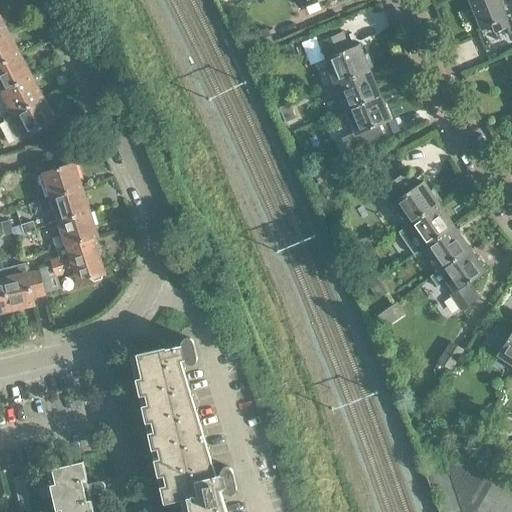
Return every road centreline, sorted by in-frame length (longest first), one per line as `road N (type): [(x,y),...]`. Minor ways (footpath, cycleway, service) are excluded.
road 1 (residential): [(50,0),(158,225),(151,290)]
road 2 (residential): [(260,511),(194,308),(151,290)]
road 3 (residential): [(511,215),(466,167),(395,0)]
road 4 (residential): [(125,511),(132,486),(96,342)]
